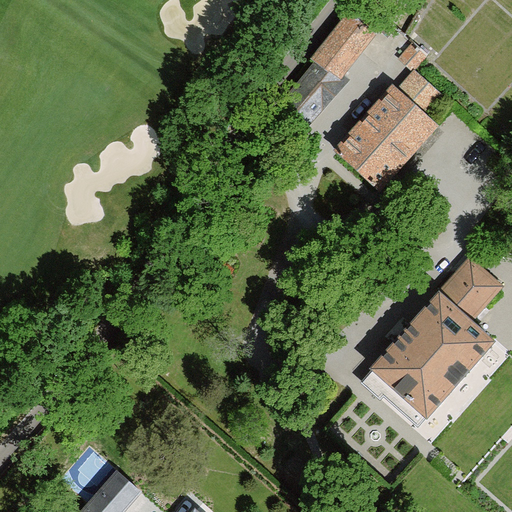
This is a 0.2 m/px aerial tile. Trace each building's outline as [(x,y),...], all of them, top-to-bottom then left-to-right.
[(356,19),(375,35),(381,28),(370,17),(376,11),(369,5),(356,19)] [(353,16),(314,60),(319,63),(337,77),(375,35),(356,19),(353,16)] [(416,43),(401,60),(414,71),(429,55),(416,43)] [(337,77),(319,63),(279,114),(280,116),(296,130),(298,131),(322,105),(317,101),(337,77)] [(417,74),(400,93),(423,113),(441,95),(417,74)] [(396,89),(340,152),(378,189),(397,168),(435,125),(423,113),(400,93),(396,89)] [(296,130),(280,116),(271,127),(286,141),(296,130)] [(471,259),(439,294),(471,322),(502,287),(471,259)] [(471,322),(439,294),(374,368),(428,415),(494,342),(471,322)] [(79,511),(124,511),(147,488),(123,465),(79,511)] [(191,511),(210,511),(200,503),(191,511)]
